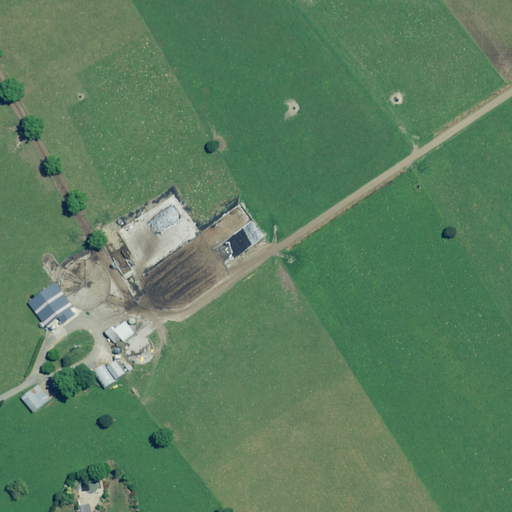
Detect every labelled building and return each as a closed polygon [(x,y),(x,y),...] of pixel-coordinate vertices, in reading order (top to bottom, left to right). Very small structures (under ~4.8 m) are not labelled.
[(74,306),(57,283),(31,303),(49,328),(58,321),(62,327),(78,316),(71,307),(74,306)] [(121,347),(122,347),(123,347),(123,346),(124,346),(124,345),(124,344),(124,343),(124,342),(123,342),(123,341),(122,341),(123,340),(125,343),(137,334),(128,322),(117,331),(114,327),(108,332),(117,344),(118,344),(118,345),(119,346),(119,347),(120,347),(121,347)] [(127,374),(118,362),(110,367),(119,380),(127,374)] [(117,382),(106,365),(96,372),(107,389),(117,382)] [(64,391),(60,385),(55,389),(59,395),(64,391)] [(52,400),(40,386),(24,399),(36,413),(52,400)]
